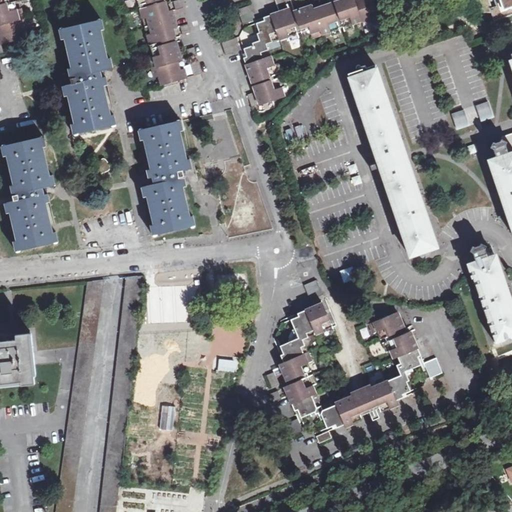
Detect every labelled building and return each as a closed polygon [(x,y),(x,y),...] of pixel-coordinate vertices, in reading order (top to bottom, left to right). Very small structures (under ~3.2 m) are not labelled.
[(184,8),(181,0),(178,0),(173,2),(176,10),(184,8)] [(353,24),(360,22),(352,0),(344,0),(345,4),(340,6),(336,7),(345,32),(354,28),(353,24)] [(352,0),(360,22),(370,18),(371,23),(380,19),(373,0),(352,0)] [(511,0),(479,0),(484,16),(511,6),(511,0)] [(0,25),(24,19),(21,9),(17,10),(14,2),(0,5),(0,25)] [(140,9),(145,26),(172,19),(169,11),(168,11),(166,2),(140,9)] [(251,5),(238,9),(243,25),(256,20),(251,5)] [(323,11),(322,7),(321,7),(313,10),(305,13),(303,9),(294,12),(303,37),(311,34),(313,38),(330,32),(331,36),(341,33),(333,8),(323,11)] [(279,12),(270,15),(279,40),(288,37),(289,41),(299,38),(291,13),(290,13),(282,16),(280,12),(279,12)] [(244,58),(246,66),(271,57),(267,44),(279,40),(270,15),(264,18),(265,21),(256,24),(260,33),(257,34),(260,41),(253,43),(253,46),(244,49),(247,57),(244,58)] [(73,84),(89,81),(88,74),(104,70),(108,69),(113,68),(111,58),(106,59),(100,31),(104,30),(102,20),(102,19),(101,19),(100,18),(99,19),(98,19),(97,20),(97,21),(64,29),(64,27),(62,27),(61,28),(61,29),(63,39),(66,38),(73,66),(69,67),(73,84)] [(24,19),(0,25),(0,31),(1,35),(0,34),(0,44),(24,38),(22,29),(26,28),(24,19)] [(172,19),(145,26),(150,45),(176,38),(173,29),(175,28),(172,19)] [(191,33),(188,24),(180,26),(183,35),(191,33)] [(226,55),(241,50),(237,37),(222,42),(226,55)] [(494,39),(487,42),(489,49),(497,47),(494,39)] [(152,67),(178,61),(175,52),(179,51),(177,42),(151,49),(154,57),(150,58),(152,67)] [(197,56),(195,47),(187,50),(189,58),(197,56)] [(271,57),(246,66),(249,74),(253,73),(256,82),(281,73),(278,63),(274,65),(271,57)] [(180,70),(178,61),(152,67),(155,78),(159,77),(162,85),(187,78),(184,69),(180,70)] [(194,76),(202,74),(198,61),(191,63),(194,76)] [(375,151),(401,142),(375,66),(375,65),(349,74),(375,151)] [(73,84),(63,87),(65,95),(69,94),(76,124),(73,124),(75,135),(76,136),(77,136),(78,136),(79,135),(79,134),(78,133),(112,126),(112,127),(114,127),(115,127),(116,126),(113,115),(109,116),(103,88),(108,86),(104,70),(88,74),(89,81),(73,84)] [(283,77),(258,85),(261,95),(257,96),(260,105),(285,96),(282,88),(286,87),(283,77)] [(487,101),(476,104),(481,121),(493,118),(487,101)] [(463,108),(450,113),(456,130),(469,125),(463,108)] [(151,185),(156,184),(168,181),(166,175),(178,172),(183,171),(188,170),(192,169),(189,159),(185,160),(179,132),(183,131),(180,119),(179,118),(177,119),(176,120),(176,122),(145,129),(144,128),(143,127),(142,127),(141,128),(140,129),(140,130),(141,139),(145,138),(152,167),(147,169),(151,185)] [(511,133),(502,137),(505,145),(509,155),(511,153),(511,133)] [(12,184),(16,201),(19,200),(31,197),(30,191),(46,187),(51,186),(54,185),(52,175),(48,175),(42,148),(46,146),(43,137),(42,136),(41,136),(40,136),(40,138),(6,146),(6,145),(6,144),(5,144),(4,144),(3,144),(3,145),(5,156),(9,155),(15,183),(12,184)] [(385,180),(411,171),(409,165),(401,142),(375,151),(384,180),(385,180)] [(476,144),(468,146),(471,153),(478,151),(476,144)] [(511,153),(509,155),(505,145),(493,149),(496,159),(489,161),(511,230),(511,153)] [(433,158),(425,161),(427,168),(435,165),(433,158)] [(89,177),(96,175),(99,175),(101,174),(103,173),(106,172),(108,171),(110,170),(110,166),(109,162),(106,160),(103,159),(95,163),(94,165),(93,169),(95,175),(89,176),(89,177)] [(358,164),(350,166),(352,173),(360,171),(358,164)] [(89,176),(86,177),(88,183),(89,184),(93,183),(97,183),(101,182),(104,180),(107,179),(110,178),(108,171),(106,172),(103,173),(101,174),(99,175),(96,175),(89,177),(89,176)] [(151,185),(147,186),(143,187),(145,196),(149,195),(155,224),(152,225),(154,235),(156,236),(157,235),(158,234),(191,227),(192,227),(194,227),(195,225),(192,216),(189,217),(182,189),(187,187),(184,176),(183,171),(178,172),(166,175),(168,181),(156,184),(151,185)] [(411,171),(385,180),(411,256),(437,247),(411,171)] [(362,175),(354,178),(356,185),(364,182),(362,175)] [(16,201),(11,202),(10,202),(6,203),(8,212),(12,211),(18,240),(16,241),(17,251),(18,252),(20,252),(21,251),(21,250),(54,243),(56,243),(57,242),(54,232),(51,233),(44,202),(49,201),(46,187),(30,191),(31,197),(19,200),(16,201)] [(495,342),(511,336),(511,303),(496,256),(492,246),(485,249),(473,253),(476,263),(469,265),(469,266),(495,342)] [(339,269),(342,282),(356,279),(354,267),(339,269)] [(196,270),(154,270),(155,288),(196,287),(196,270)] [(143,276),(126,278),(100,511),(116,511),(123,454),(143,276)] [(72,511),(104,280),(88,282),(83,319),(68,425),(66,441),(56,511),(72,511)] [(317,280),(304,285),(310,300),(323,295),(317,280)] [(314,307),(305,310),(316,334),(324,331),(325,335),(335,331),(323,303),(314,307)] [(316,334),(305,310),(298,314),(299,316),(291,320),(295,329),(292,330),(295,337),(289,340),(289,342),(281,346),(280,346),(284,354),(281,355),(284,362),(308,352),(305,346),(308,345),(310,340),(309,337),(316,334)] [(405,329),(405,328),(398,312),(370,324),(374,333),(378,332),(381,340),(405,329)] [(157,330),(145,331),(147,352),(159,351),(160,360),(191,357),(188,319),(156,322),(157,330)] [(364,341),(371,339),(369,330),(361,332),(364,341)] [(390,351),(393,357),(417,347),(414,340),(411,331),(382,343),(386,353),(390,351)] [(0,387),(35,383),(33,365),(29,334),(17,335),(17,340),(0,342),(0,387)] [(388,380),(397,400),(404,397),(403,394),(411,391),(407,382),(409,381),(406,374),(413,371),(412,369),(422,365),(418,357),(421,356),(417,347),(393,357),(399,371),(386,376),(388,380)] [(312,361),(308,352),(284,362),(287,371),(283,373),(287,382),(311,371),(308,363),(312,361)] [(437,358),(424,363),(427,370),(430,378),(443,373),(437,358)] [(238,360),(219,359),(218,370),(236,372),(238,360)] [(483,363),(484,368),(485,367),(493,364),(492,364),(491,359),(481,363),(481,364),(483,363)] [(377,363),(366,365),(368,380),(379,378),(377,363)] [(489,382),(497,379),(497,378),(493,367),(485,370),(489,382)] [(275,372),(267,375),(272,388),(280,384),(275,372)] [(288,395),(289,396),(291,403),(315,392),(313,386),(317,384),(313,375),(289,385),(292,394),(288,395)] [(399,405),(397,400),(388,380),(370,388),(361,392),(368,409),(378,405),(381,412),(399,405)] [(356,390),(351,392),(353,395),(361,415),(366,414),(370,412),(368,409),(361,392),(359,388),(356,390)] [(281,399),(278,391),(274,392),(271,394),(274,402),(281,399)] [(344,425),(335,403),(334,400),(321,406),(315,392),(291,403),(295,411),(298,410),(301,418),(310,414),(311,416),(318,414),(321,420),(324,419),(327,428),(335,425),(337,428),(344,425)] [(353,395),(335,403),(344,425),(345,427),(363,420),(361,415),(353,395)] [(175,407),(162,405),(160,429),(173,430),(175,407)] [(303,431),(298,419),(283,425),(289,437),(303,431)] [(329,431),(317,436),(319,443),(332,438),(329,431)]
